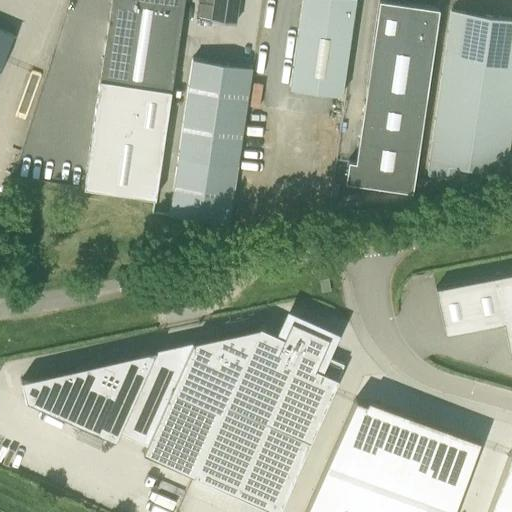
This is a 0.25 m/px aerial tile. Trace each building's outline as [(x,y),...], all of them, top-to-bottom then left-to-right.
[(171,89),(183,0),(110,0),(99,79),(171,89)] [(198,0),(196,17),(210,19),(235,23),(238,0),(198,0)] [(341,94),(354,0),(302,0),(290,87),(341,94)] [(348,159),(345,181),(411,190),(412,187),(420,130),(423,110),(438,7),(391,0),(378,0),(364,101),(361,122),(355,161),(348,159)] [(511,17),(451,9),(427,173),(465,179),(467,167),(505,172),(511,124),(511,17)] [(0,27),(0,64),(13,33),(0,27)] [(229,164),(248,66),(189,55),(170,153),(229,164)] [(99,79),(84,188),(155,198),(171,89),(99,79)] [(511,271),(435,286),(444,334),(503,322),(510,358),(511,359),(511,271)] [(261,326),(195,471),(199,473),(197,477),(276,511),(277,511),(344,363),(322,353),(330,335),(291,318),(283,336),(261,326)] [(113,356),(17,376),(22,398),(112,440),(115,433),(141,444),(138,451),(190,476),(260,325),(190,339),(172,376),(147,364),(155,347),(131,352),(126,362),(113,356)] [(452,511),(477,447),(480,439),(442,426),(405,412),(367,398),(366,402),(355,398),(303,511),(452,511)] [(511,511),(511,447),(487,511),(511,511)]
